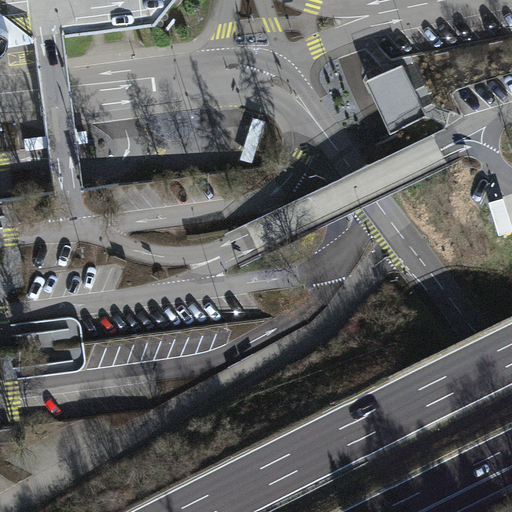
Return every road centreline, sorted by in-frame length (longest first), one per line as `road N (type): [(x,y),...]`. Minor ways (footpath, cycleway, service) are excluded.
road 1 (motorway): [(511,355),(194,511)]
road 2 (residential): [(511,377),(330,140)]
road 3 (unclassified): [(207,71),(0,95)]
road 4 (motorway): [(384,511),(511,448)]
